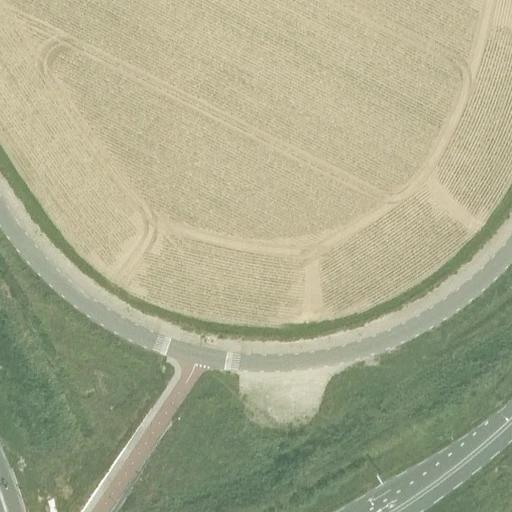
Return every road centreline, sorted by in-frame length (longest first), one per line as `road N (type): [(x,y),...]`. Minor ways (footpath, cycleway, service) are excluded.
road 1 (unclassified): [(0,210),(45,270),(102,317),(202,356),(281,365)]
road 2 (unclassified): [(281,365),(358,351),(411,330),(453,305),(511,251)]
